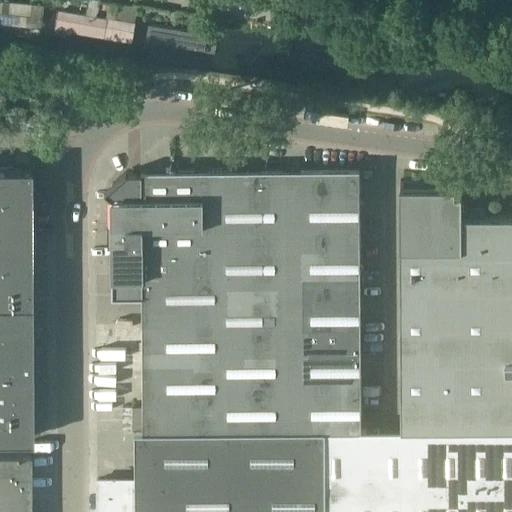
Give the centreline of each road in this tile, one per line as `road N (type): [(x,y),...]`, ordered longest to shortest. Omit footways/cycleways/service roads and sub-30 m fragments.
road 1 (unclassified): [(511,159),(140,107),(105,125)]
road 2 (unclassified): [(105,125),(74,169),(73,511)]
road 3 (residential): [(511,45),(184,0)]
